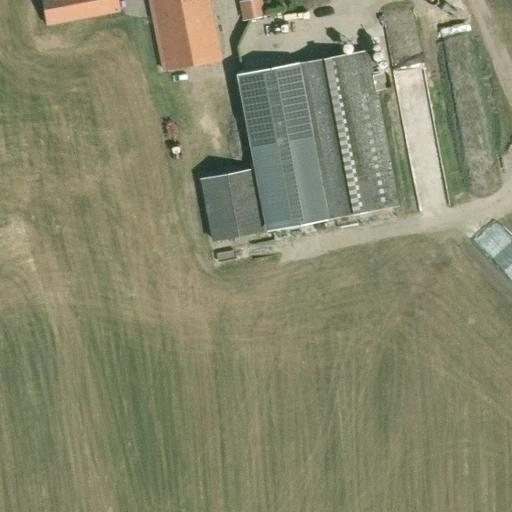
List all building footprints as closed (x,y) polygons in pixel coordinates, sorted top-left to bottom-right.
[(116,0),(42,0),(47,24),(118,11),(116,0)] [(220,59),(208,0),(149,0),(163,70),(220,59)] [(241,15),(263,11),(261,0),(252,0),(239,2),(241,15)] [(77,24),(72,41),(90,46),(95,29),(77,24)] [(372,73),(368,51),(244,74),(273,229),(397,206),(376,92),(385,89),(382,73),(379,74),(379,71),(372,73)] [(254,168),(205,177),(216,242),(265,234),(254,168)]
